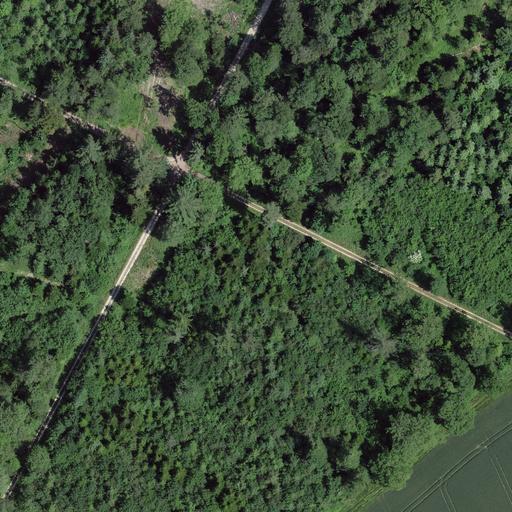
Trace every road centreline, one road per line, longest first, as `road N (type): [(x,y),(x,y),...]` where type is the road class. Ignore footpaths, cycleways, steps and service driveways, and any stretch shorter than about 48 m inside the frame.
road 1 (track): [(0,509),(270,0)]
road 2 (track): [(179,172),(511,335)]
road 3 (track): [(179,172),(0,81)]
